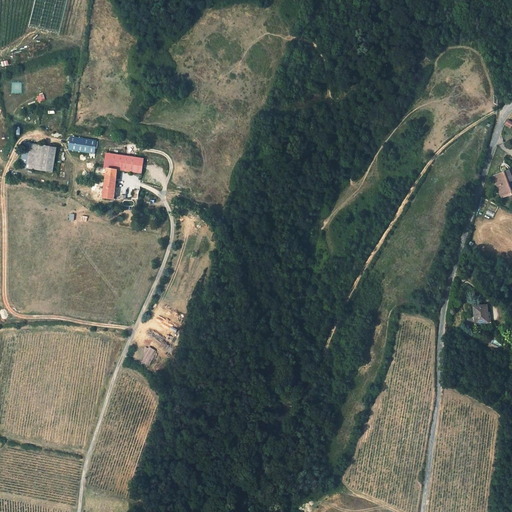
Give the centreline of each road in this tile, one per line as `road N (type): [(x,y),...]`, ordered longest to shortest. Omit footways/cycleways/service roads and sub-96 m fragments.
road 1 (residential): [(511,106),(483,166),(437,341),(422,511)]
road 2 (unclassified): [(74,511),(112,364),(166,233),(156,190),(138,183)]
